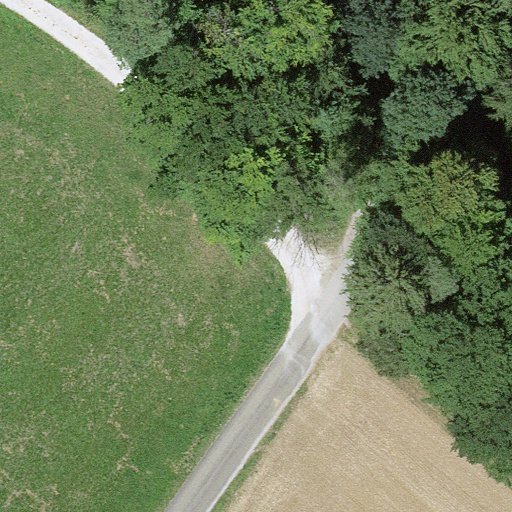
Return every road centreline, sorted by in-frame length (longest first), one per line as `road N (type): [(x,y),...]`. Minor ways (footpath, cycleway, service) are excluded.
road 1 (unclassified): [(511,47),(181,511)]
road 2 (track): [(294,0),(392,215)]
